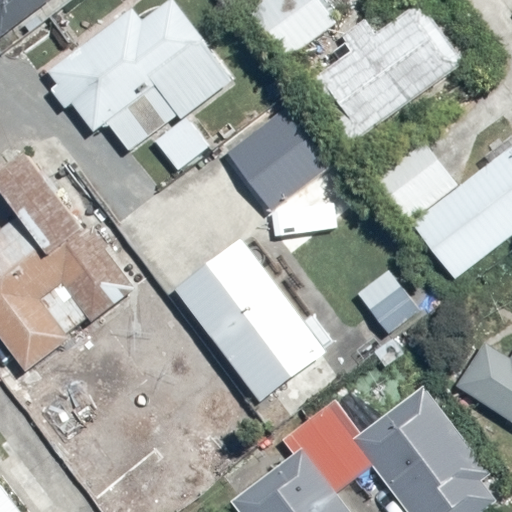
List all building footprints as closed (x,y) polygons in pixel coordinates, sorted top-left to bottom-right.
[(0,0),(0,42),(2,44),(60,0),(0,0)] [(137,14),(52,76),(97,136),(110,127),(133,156),(235,82),(173,5),(145,25),(137,14)] [(359,150),(469,67),(422,5),(310,88),(359,150)] [(298,153),(267,109),(221,141),(253,185),(298,153)] [(511,244),(511,154),(415,228),(459,285),(511,244)] [(0,189),(6,199),(0,203),(0,337),(31,377),(142,294),(35,158),(0,184),(0,189)] [(246,243),(180,294),(264,407),(332,358),(246,243)] [(392,265),(358,290),(393,337),(427,313),(392,265)] [(511,362),(487,346),(459,391),(511,424),(511,362)] [(356,444),(406,511),(490,511),(501,505),(485,487),(495,479),(427,393),(356,444)] [(350,511),(305,453),(236,504),(241,511),(350,511)] [(21,511),(0,483),(0,511),(21,511)]
